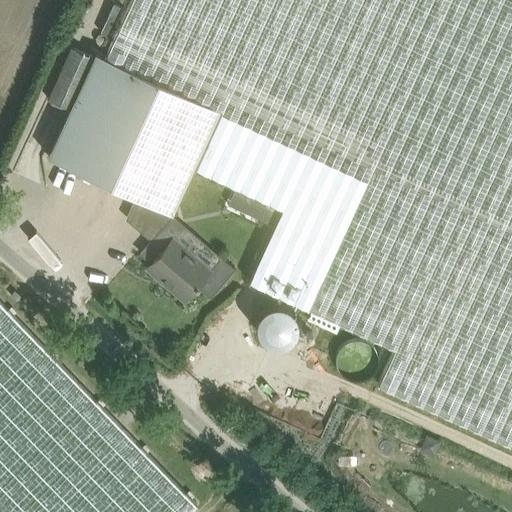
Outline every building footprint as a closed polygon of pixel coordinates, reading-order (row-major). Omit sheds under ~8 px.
[(511,0),(130,0),(105,56),(96,51),(93,56),(70,45),(47,96),(70,107),(48,155),(171,212),(193,165),(282,206),(249,278),(395,345),(378,381),(511,442),(511,0)] [(112,3),(97,34),(108,39),(123,8),(112,3)] [(173,213),(139,252),(150,261),(147,265),(185,298),(197,284),(210,296),(235,267),(232,265),(221,256),(173,213)] [(0,511),(187,511),(197,503),(0,299),(0,511)] [(269,302),(265,304),(261,308),(258,314),(256,321),(257,327),(260,332),(263,336),(268,339),(274,341),(279,341),(284,340),(288,338),(291,336),(293,333),(295,330),(297,325),(297,320),(297,315),(295,312),(294,309),(291,306),(287,303),(284,302),(281,301),(279,301),(276,300),(272,301),(269,302)] [(425,449),(435,453),(440,441),(426,435),(423,444),(425,449)]
